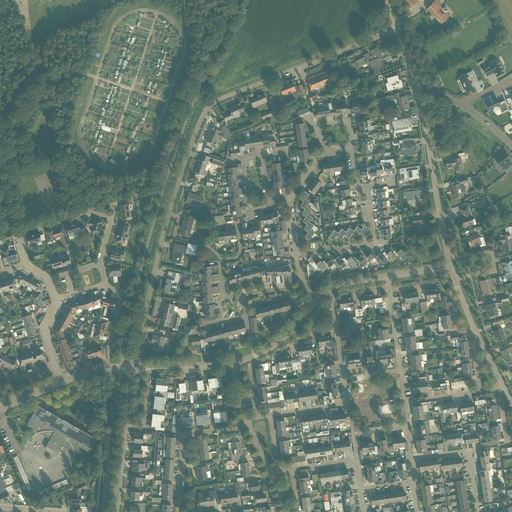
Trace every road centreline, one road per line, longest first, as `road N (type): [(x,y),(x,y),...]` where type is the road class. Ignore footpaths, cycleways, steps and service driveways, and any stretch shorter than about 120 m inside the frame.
road 1 (residential): [(133,367),(170,207),(206,109),(397,28)]
road 2 (residential): [(416,86),(449,258)]
road 3 (residential): [(256,417),(251,364),(336,328)]
road 4 (residential): [(99,264),(109,217),(84,211),(17,234)]
road 5 (residential): [(178,511),(184,435),(248,425)]
road 6 (residential): [(0,146),(45,83),(31,44)]
